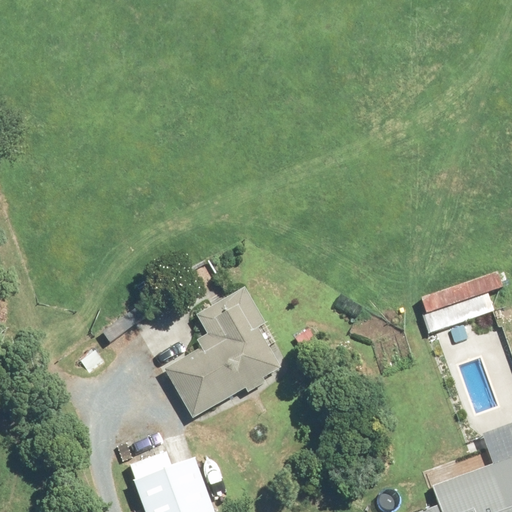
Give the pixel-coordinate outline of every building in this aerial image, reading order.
[(426,318),(433,335),(498,313),(492,295),(508,290),(503,274),(426,300),(432,316),(426,318)] [(169,371),(198,421),(250,391),(253,395),(271,384),(269,381),(287,370),(264,330),(272,326),(250,289),(201,317),(212,336),(201,342),(206,350),(169,371)] [(103,330),(113,344),(140,325),(130,311),(103,330)] [(429,511),(511,511),(511,426),(486,436),(497,466),(436,488),(443,507),(429,511)] [(220,511),(201,460),(139,483),(149,511),(220,511)]
